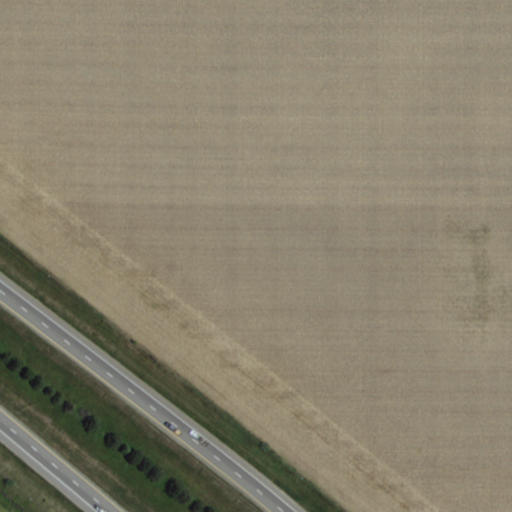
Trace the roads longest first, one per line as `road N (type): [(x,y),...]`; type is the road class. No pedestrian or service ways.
road 1 (trunk): [(290,511),(0,285)]
road 2 (trunk): [(0,424),(104,511)]
